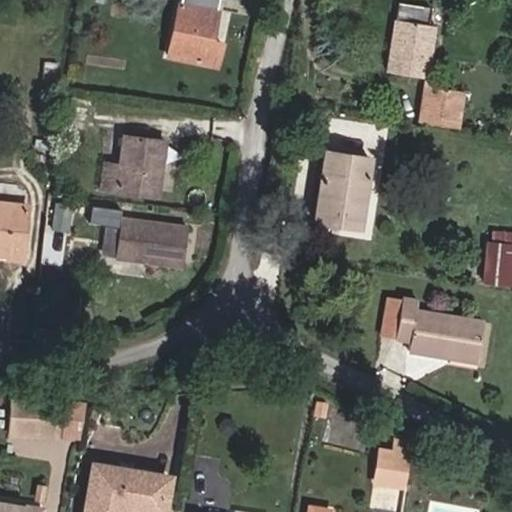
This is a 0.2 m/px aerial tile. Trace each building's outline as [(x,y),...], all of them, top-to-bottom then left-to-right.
[(209,41),(218,0),(178,0),(166,56),(215,66),(220,44),(209,41)] [(426,78),(434,26),(428,25),(431,7),(397,2),(386,71),(426,78)] [(52,117),(58,64),(43,62),(37,115),(52,117)] [(456,126),(462,94),(425,88),(419,120),(456,126)] [(83,133),(88,101),(66,98),(62,130),(83,133)] [(156,197),(164,141),(122,136),(118,165),(103,163),(100,189),(156,197)] [(358,228),(368,157),(322,150),(312,221),(358,228)] [(67,227),(70,202),(55,201),(52,225),(67,227)] [(20,261),(27,206),(0,202),(0,248),(7,249),(6,257),(6,260),(20,261)] [(181,267),(186,227),(120,218),(114,258),(181,267)] [(511,243),(511,232),(491,230),(490,242),(511,243)] [(511,286),(511,243),(490,242),(486,241),(482,284),(511,286)] [(394,339),(400,299),(385,296),(378,336),(394,339)] [(477,358),(483,321),(414,309),(415,300),(401,297),(400,299),(394,339),(408,341),(407,351),(444,357),(444,352),(449,353),(477,358)] [(475,367),(477,358),(449,353),(448,362),(475,367)] [(58,436),(60,399),(10,397),(8,434),(58,436)] [(77,437),(83,400),(60,399),(58,436),(77,437)] [(324,418),(327,404),(314,401),(312,415),(324,418)] [(403,487),(410,442),(394,439),(392,451),(378,449),(373,483),(403,487)] [(136,511),(162,511),(169,477),(91,464),(83,511),(123,511),(124,510),(136,511)] [(42,502),(45,485),(35,483),(32,501),(42,502)] [(0,511),(39,511),(40,510),(0,503),(0,511)]
